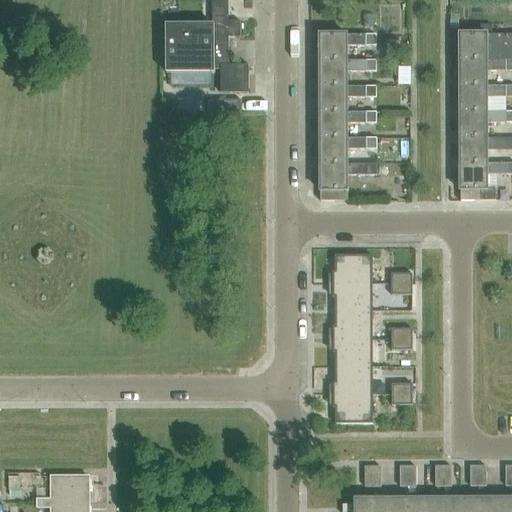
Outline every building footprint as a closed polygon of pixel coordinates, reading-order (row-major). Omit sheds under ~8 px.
[(166,27),(166,75),(214,75),(214,71),(221,71),(221,94),(249,94),(248,67),(228,67),(228,39),(240,39),(240,23),(228,23),(228,3),(212,3),(212,27),(166,27)] [(320,63),(348,63),(347,48),(376,48),(376,36),(320,37),(320,63)] [(498,62),(498,47),(511,47),(511,36),(460,37),(460,63),(498,62)] [(460,89),(488,88),(488,73),(511,72),(511,62),(498,62),(460,63),(460,89)] [(320,89),(348,89),(347,74),(376,74),(376,63),(348,63),(320,63),(320,89)] [(461,115),(487,114),(487,99),(511,99),(511,87),(488,88),(460,89),(461,115)] [(376,89),(348,89),(320,89),(320,115),(348,115),(348,99),(376,98),(376,89)] [(461,140),(488,140),(488,125),(511,124),(511,113),(487,114),(461,115),(461,140)] [(320,140),(348,140),(348,125),(376,125),(376,114),(348,115),(320,115),(320,140)] [(320,167),(348,166),(348,151),(376,151),(376,140),(348,140),(320,140),(320,167)] [(488,150),(500,150),(500,140),(488,140),(461,140),(461,166),(488,165),(488,150)] [(511,176),(511,165),(488,165),(461,166),(461,203),(496,203),(496,191),(488,191),(488,177),(511,176)] [(348,177),(377,177),(376,166),(348,166),(320,167),(321,203),(348,203),(348,177)] [(34,254),(34,261),(39,266),(46,266),(51,261),(51,254),(46,249),(39,249),(34,254)] [(372,286),(372,285),(372,258),(336,258),(336,274),(333,274),(334,286),(372,286)] [(392,277),(392,287),(410,287),(410,277),(392,277)] [(372,314),(372,289),(372,286),(334,286),(334,299),(336,298),(336,314),(372,314)] [(410,287),(392,287),(392,296),(410,296),(410,287)] [(372,341),(372,340),(372,314),(336,314),(336,329),(334,329),(334,341),(372,341)] [(392,333),(391,342),(410,343),(411,333),(392,333)] [(372,369),(372,344),(372,341),(334,341),(334,354),(336,354),(336,369),(372,369)] [(391,342),(391,351),(410,352),(410,343),(391,342)] [(372,397),(372,369),(336,369),(336,384),(334,384),(334,396),(372,397)] [(391,388),(391,398),(410,398),(410,388),(391,388)] [(372,425),(372,397),(334,396),(334,409),(336,409),(337,425),(372,425)] [(410,398),(391,398),(392,407),(410,407),(410,398)] [(365,489),(373,489),(373,468),(365,469),(365,489)] [(443,468),(443,488),(451,489),(452,468),(443,468)] [(470,488),(479,488),(479,468),(470,468),(470,488)] [(400,488),(408,488),(408,469),(400,469),(400,488)] [(52,506),(89,505),(89,478),(51,478),(52,501),(38,501),(38,509),(52,509),(52,506)] [(354,511),(372,511),(373,500),(355,500),(354,511)] [(372,511),(390,511),(391,500),(373,500),(372,511)] [(390,511),(408,511),(408,500),(391,500),(390,511)] [(408,511),(425,511),(426,500),(408,500),(408,511)] [(425,511),(443,511),(443,500),(426,500),(425,511)] [(443,511),(461,511),(461,500),(443,500),(443,511)] [(461,511),(478,511),(478,500),(461,500),(461,511)] [(478,511),(496,511),(496,500),(478,500),(478,511)] [(496,511),(511,511),(511,500),(496,500),(496,511)]
